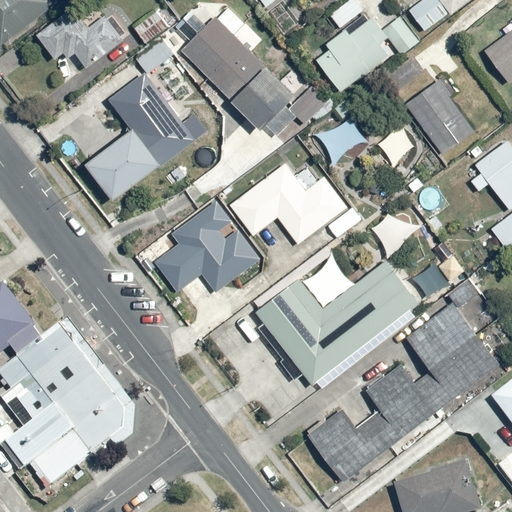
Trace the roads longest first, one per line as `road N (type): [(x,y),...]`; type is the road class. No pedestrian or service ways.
road 1 (residential): [(206,429),(0,161)]
road 2 (residential): [(96,511),(206,429)]
